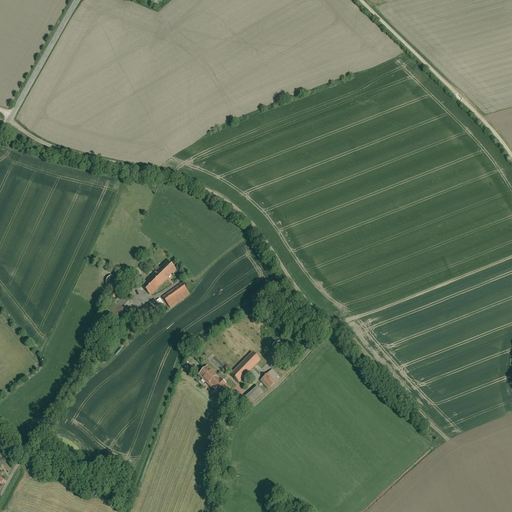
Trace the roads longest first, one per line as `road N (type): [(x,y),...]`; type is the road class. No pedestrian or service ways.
road 1 (track): [(511,257),(331,319),(258,224),(216,189),(177,170),(41,140),(0,109)]
road 2 (track): [(363,0),(511,155)]
road 3 (track): [(258,224),(118,321)]
road 4 (residential): [(0,132),(74,0)]
